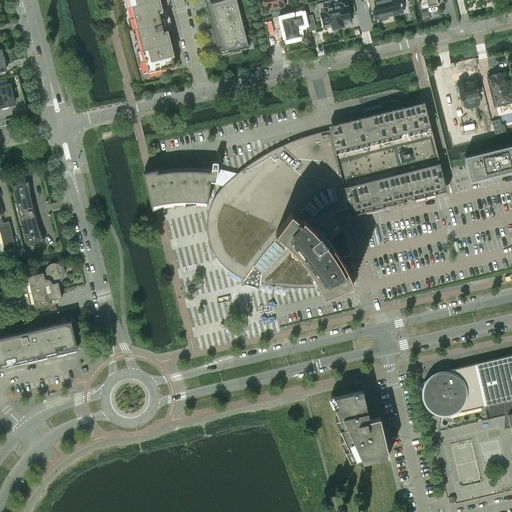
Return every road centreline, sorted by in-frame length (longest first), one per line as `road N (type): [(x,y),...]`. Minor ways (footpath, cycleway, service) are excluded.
road 1 (secondary): [(381,328),(148,382)]
road 2 (secondary): [(153,403),(385,350)]
road 3 (residential): [(155,157),(327,112),(314,65)]
road 4 (tertiary): [(107,316),(61,125)]
road 5 (residential): [(423,511),(385,350)]
road 6 (residential): [(369,52),(511,19)]
road 7 (residential): [(61,125),(200,92)]
road 8 (secondary): [(511,296),(381,328)]
road 9 (secondary): [(385,350),(511,319)]
road 10 (tertiary): [(61,125),(29,0)]
